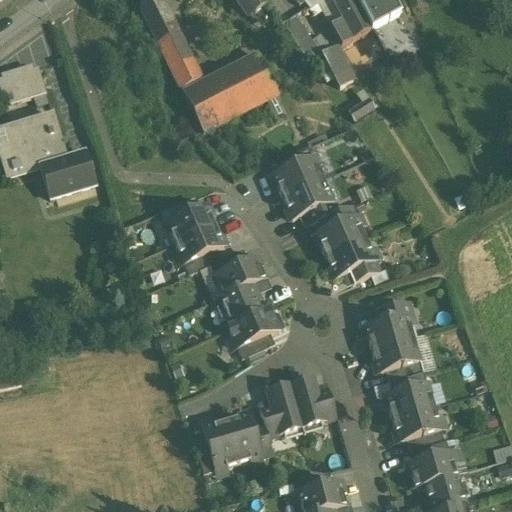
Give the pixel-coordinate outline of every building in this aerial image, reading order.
[(201,85),(158,0),(154,0),(140,11),(183,94),(201,85)] [(267,6),(262,0),(236,0),(247,15),(255,16),(267,6)] [(295,0),(299,5),(304,2),(308,8),(317,2),(331,27),(341,21),(331,2),(329,0),(295,0)] [(370,31),(353,0),(333,0),(331,2),(341,21),(331,27),(341,46),(370,31)] [(354,0),(372,31),(401,15),(392,0),(354,0)] [(282,26),(267,6),(255,16),(247,15),(264,38),(282,26)] [(322,55),(312,48),(292,18),(284,24),(303,52),(302,53),(309,65),(322,56),(322,55)] [(347,71),(334,48),(322,55),(322,56),(334,78),(347,71)] [(201,85),(183,94),(203,134),(277,96),(257,56),(201,85)] [(38,70),(0,81),(0,93),(5,108),(46,95),(38,70)] [(52,117),(36,122),(37,127),(18,133),(23,148),(7,153),(9,158),(8,158),(11,168),(10,169),(13,177),(21,174),(20,172),(38,166),(50,204),(95,190),(84,156),(67,161),(52,117)] [(307,151),(280,163),(284,174),(312,162),(307,151)] [(284,174),(272,180),(282,202),(322,184),(312,162),(284,174)] [(322,184),(282,202),(291,224),(304,218),(331,206),(322,184)] [(188,204),(160,217),(165,228),(193,215),(188,204)] [(331,206),(304,218),(309,229),(322,224),(322,223),(336,217),(336,216),(331,206)] [(193,215),(165,228),(174,248),(214,230),(206,210),(193,215)] [(336,217),(322,223),(322,224),(327,234),(354,222),(349,211),(336,216),(336,217)] [(327,234),(314,240),(324,262),(364,244),(354,222),(327,234)] [(214,230),(174,248),(183,268),(211,255),(223,250),(214,230)] [(364,244),(324,262),(334,284),(347,278),(374,266),(364,244)] [(211,255),(183,268),(188,279),(210,270),(215,266),(211,255)] [(237,257),(215,266),(210,270),(214,280),(242,268),(237,257)] [(242,268),(214,280),(223,300),(249,289),(264,283),(255,262),(242,268)] [(374,266),(347,278),(352,289),(379,277),(374,266)] [(249,289),(223,300),(218,302),(231,331),(231,332),(262,318),(262,317),(249,289)] [(408,307),(373,318),(377,329),(405,320),(406,322),(412,320),(408,307)] [(262,318),(231,332),(231,331),(227,333),(236,354),(264,342),(276,336),(267,315),(262,317),(262,318)] [(377,329),(363,333),(370,356),(412,343),(406,322),(405,320),(377,329)] [(264,342),(236,354),(241,364),(268,352),(264,342)] [(412,343),(370,356),(377,379),(391,375),(419,366),(412,343)] [(419,366),(391,375),(394,386),(423,378),(419,366)] [(16,369),(0,373),(0,395),(20,391),(16,369)] [(423,378),(394,386),(397,398),(426,389),(423,378)] [(312,384),(289,391),(301,433),(324,426),(316,397),(312,384)] [(388,388),(373,393),(373,394),(376,404),(377,404),(384,402),(391,400),(388,388)] [(391,400),(384,402),(391,425),(433,412),(426,389),(397,398),(391,400)] [(289,391),(266,398),(270,411),(278,440),(301,433),(289,391)] [(336,422),(327,394),(316,397),(324,426),(336,422)] [(278,440),(270,411),(258,415),(263,430),(267,443),(278,440)] [(433,412),(391,425),(398,448),(411,444),(440,435),(433,412)] [(247,420),(224,427),(237,469),(260,462),(251,433),(247,420)] [(224,427),(202,434),(205,447),(214,476),(237,469),(224,427)] [(263,430),(251,433),(260,462),(272,459),(267,443),(263,430)] [(440,435),(411,444),(415,456),(417,455),(443,447),(440,435)] [(443,447),(417,455),(420,466),(449,458),(445,446),(443,447)] [(214,476),(205,447),(194,451),(203,479),(214,476)] [(492,454),(496,466),(511,461),(507,449),(492,454)] [(420,466),(407,470),(414,494),(423,491),(456,481),(449,458),(420,466)] [(322,480),(293,487),(296,498),(325,491),(322,480)] [(456,481),(423,491),(429,511),(462,511),(465,511),(456,481)] [(325,491),(296,498),(299,511),(343,511),(345,511),(339,488),(325,491)]
